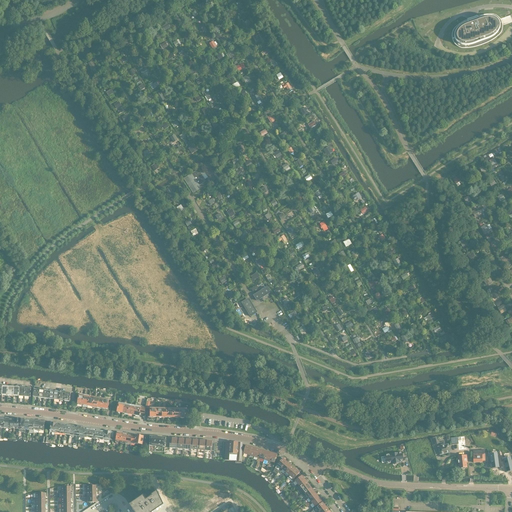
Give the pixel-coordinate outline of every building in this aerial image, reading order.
[(452,33),(452,35),(452,37),(452,38),(452,40),(453,41),(454,43),(455,44),(456,45),(457,46),(458,47),(460,48),(461,48),(463,48),(464,48),(468,48),(471,48),(475,47),(478,46),(481,45),(484,44),(487,43),(490,41),(492,40),(495,38),(497,36),(500,34),(501,33),(501,32),(502,30),(502,29),(503,27),(503,26),(502,24),(502,23),(502,22),(501,20),(500,19),(499,18),(498,17),(496,16),(495,15),(493,14),(490,14),(488,14),(485,14),(482,15),(480,15),(477,16),(476,17),(469,20),(468,20),(468,19),(467,20),(464,21),(462,23),(459,24),(456,26),(454,29),(453,30),(452,32),(452,33)] [(199,186),(206,182),(201,174),(198,170),(194,173),(184,179),(193,193),(200,189),(199,186)] [(508,177),(505,172),(498,176),(502,181),(508,177)] [(361,198),(359,193),(352,196),(355,201),(361,198)] [(481,214),(477,208),(472,211),(475,217),(481,214)] [(485,224),(481,227),(485,233),(491,229),(488,226),(487,227),(485,224)] [(257,300),(270,293),(266,288),(254,295),(257,300)] [(320,296),(318,292),(311,296),(313,299),(315,298),(316,300),(318,299),(316,297),(320,296)] [(257,312),(252,304),(250,305),(247,299),(242,303),(250,316),(257,312)] [(500,312),(508,307),(505,303),(498,308),(500,312)] [(145,414),(146,408),(135,406),(134,415),(136,415),(136,416),(138,416),(139,416),(139,415),(140,415),(140,413),(145,414)] [(190,409),(179,409),(179,417),(180,417),(181,418),(183,418),(184,417),(186,417),(186,416),(190,416),(190,409)] [(138,435),(136,436),(135,443),(142,444),(143,437),(140,436),(140,435),(138,435)] [(164,452),(166,438),(150,437),(149,451),(164,452)] [(458,449),(467,448),(466,437),(458,438),(458,437),(450,438),(451,445),(458,445),(458,449)] [(177,439),(174,438),(172,438),(172,439),(167,438),(166,448),(176,449),(177,449),(177,439)] [(184,439),(181,439),(179,439),(177,439),(177,449),(176,449),(176,451),(177,451),(177,449),(183,449),(184,449),(184,440),(184,439)] [(191,440),(188,439),(186,439),(186,440),(184,440),(184,449),(183,449),(183,452),(184,452),(184,449),(190,450),(191,450),(191,440)] [(198,440),(195,440),(193,440),(191,440),(191,450),(190,450),(189,452),(191,452),(191,450),(197,450),(198,450),(198,441),(198,440)] [(205,441),(202,440),(200,440),(200,441),(198,441),(198,450),(197,450),(196,453),(198,453),(198,450),(203,451),(204,451),(205,441)] [(207,441),(205,441),(204,451),(203,451),(203,453),(205,453),(205,451),(214,451),(215,443),(212,443),(212,441),(207,441)] [(242,461),(243,448),(243,445),(243,443),(226,442),(225,460),(242,461)] [(450,452),(448,445),(448,444),(447,444),(447,445),(445,445),(444,444),(441,445),(441,446),(438,447),(438,448),(440,455),(450,452)] [(246,445),(245,445),(243,445),(243,448),(245,448),(243,453),(247,455),(248,455),(251,447),(246,445)] [(256,448),(251,447),(248,455),(247,455),(247,457),(249,457),(250,455),(254,457),(256,448)] [(267,451),(261,450),(259,458),(258,458),(257,460),(260,460),(260,459),(264,460),(267,451)] [(473,463),(482,462),(482,461),(485,461),(485,450),(473,451),(473,454),(473,463)] [(385,455),(386,464),(392,463),(392,464),(400,463),(400,461),(403,461),(402,452),(385,455)] [(277,454),(272,453),(269,461),(268,461),(267,463),(270,464),(270,462),(275,463),(277,454)] [(466,455),(458,456),(459,468),(461,468),(461,469),(462,469),(464,469),(465,468),(467,467),(466,463),(467,463),(466,455)] [(498,456),(491,457),(492,470),(500,469),(498,456)] [(283,458),(277,465),(276,468),(278,470),(279,469),(280,468),(281,469),(287,462),(283,458)] [(511,463),(510,458),(503,460),(507,472),(511,470),(511,463)] [(291,465),(287,462),(281,469),(282,470),(285,472),(291,465)] [(295,469),(291,465),(285,472),(289,475),(290,476),(295,469)] [(297,475),(299,473),(300,473),(295,469),(290,476),(288,477),(287,478),(291,482),(294,479),(297,475)] [(301,476),(299,478),(295,481),(297,484),(298,485),(305,480),(302,475),(301,476)] [(298,485),(299,486),(301,489),(308,484),(305,480),(298,485)] [(301,489),(304,493),(305,494),(312,488),(308,484),(301,489)] [(305,494),(306,495),(308,498),(315,493),(312,488),(305,494)] [(134,511),(155,511),(164,506),(163,504),(158,492),(149,498),(146,500),(144,496),(130,506),(134,511)] [(308,498),(311,501),(311,502),(318,497),(315,493),(308,498)] [(311,502),(312,503),(315,507),(322,501),(318,497),(311,502)] [(315,508),(318,511),(319,511),(326,507),(322,502),(315,508)]
